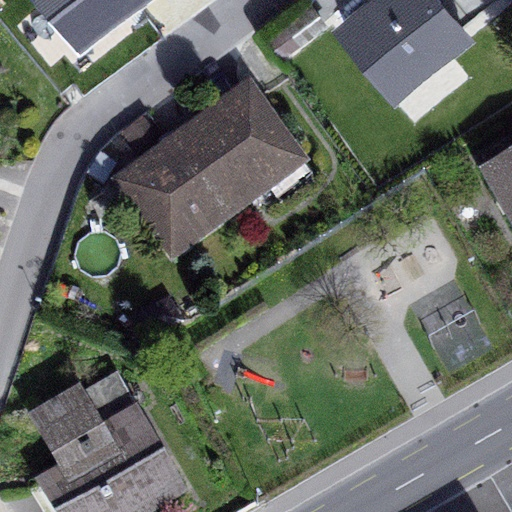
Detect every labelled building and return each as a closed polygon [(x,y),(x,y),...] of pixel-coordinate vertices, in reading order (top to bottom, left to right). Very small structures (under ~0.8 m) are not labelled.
[(43,0),(80,45),(135,0),(43,0)] [(374,0),(355,0),(345,9),(353,18),(374,0)] [(397,85),(463,31),(436,0),(374,0),(353,18),(346,23),(397,85)] [(310,8),(288,25),(301,41),(323,24),(310,8)] [(260,162),(284,144),(249,97),(182,145),(166,157),(125,188),(174,255),(274,182),(260,162)] [(511,128),(472,151),(511,220),(511,128)] [(182,145),(175,135),(159,147),(166,157),(182,145)] [(274,182),(299,164),(284,144),(260,162),(274,182)] [(137,324),(147,342),(182,322),(172,304),(137,324)] [(65,476),(36,493),(46,511),(154,511),(181,497),(117,383),(82,403),(79,399),(35,424),(65,476)] [(40,511),(46,511),(36,493),(31,495),(40,511)]
